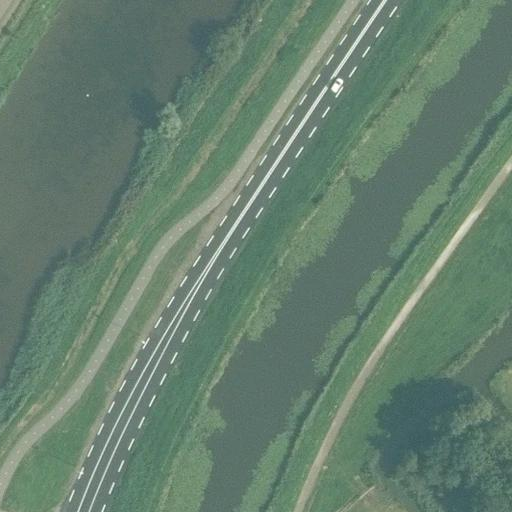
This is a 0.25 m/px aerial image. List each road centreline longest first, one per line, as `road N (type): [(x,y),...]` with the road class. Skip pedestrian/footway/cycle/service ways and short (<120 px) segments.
road 1 (primary): [(258,190),(143,354),(69,511)]
road 2 (primary): [(96,511),(258,190)]
road 3 (primary): [(258,190),(385,0)]
